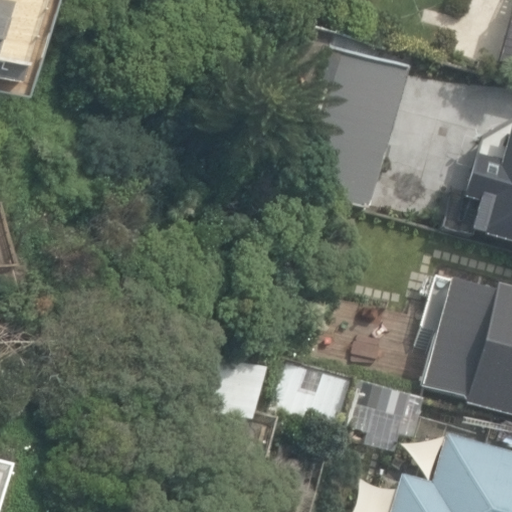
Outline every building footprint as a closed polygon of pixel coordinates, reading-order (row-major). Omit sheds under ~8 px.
[(0,0),(0,83),(12,87),(35,0),(0,0)] [(511,6),(495,65),(511,69),(511,6)] [(289,186),(365,209),(407,69),(330,47),(289,186)] [(465,240),(511,251),(511,131),(505,129),(496,164),(469,157),(459,200),(474,203),(465,240)] [(459,406),(511,419),(511,290),(489,284),(487,293),(446,282),(419,388),(461,399),(459,406)] [(256,468),(324,484),(349,379),(281,363),(256,468)] [(387,511),(511,511),(511,456),(441,437),(428,483),(398,475),(387,511)]
